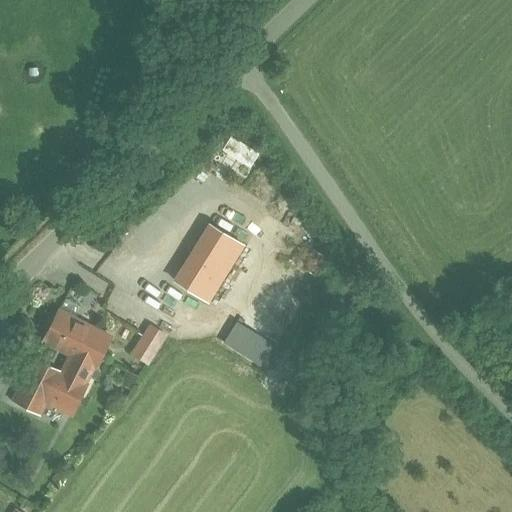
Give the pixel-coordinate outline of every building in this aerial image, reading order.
[(216,232),(180,289),(210,308),(246,251),(216,232)] [(80,398),(95,368),(103,353),(111,337),(59,311),(43,341),(59,349),(68,354),(60,371),(62,373),(47,402),(71,414),(80,398)] [(150,326),(144,335),(132,354),(148,365),(166,336),(150,326)] [(62,373),(60,371),(52,367),(34,358),(12,402),(40,416),(47,402),(62,373)] [(137,375),(127,370),(120,384),(130,388),(137,375)]
